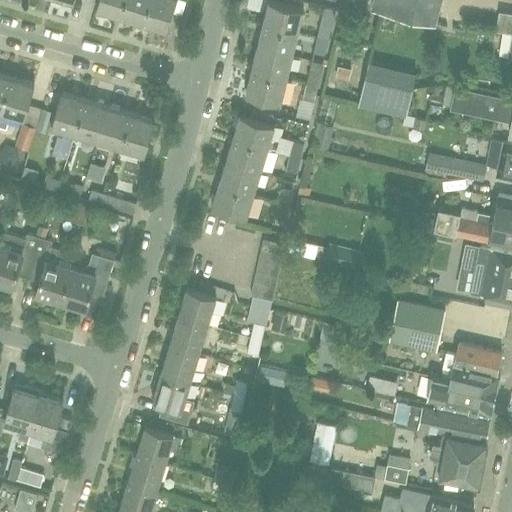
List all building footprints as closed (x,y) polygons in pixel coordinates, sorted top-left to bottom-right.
[(119,15),(123,0),(97,0),(95,8),(119,15)] [(142,22),(149,0),(123,0),(119,15),(142,22)] [(174,0),(149,0),(142,22),(166,29),(174,0)] [(269,0),(268,0),(263,23),(298,32),(303,8),(269,0)] [(427,22),(436,24),(441,0),(373,0),(371,8),(406,16),(427,22)] [(511,58),(511,12),(500,11),(497,29),(511,32),(511,47),(510,58),(511,58)] [(320,22),(316,37),(329,39),(332,24),(320,22)] [(292,55),(298,32),(263,23),(257,47),(292,55)] [(325,54),(329,39),(316,37),(312,52),(324,54),(325,54)] [(286,79),(292,55),(257,47),(252,71),(286,79)] [(409,70),(363,60),(354,100),(400,111),(409,70)] [(310,69),(306,84),(318,87),(322,71),(310,69)] [(281,102),(286,79),(252,71),(246,94),(281,102)] [(0,111),(11,76),(0,72),(0,111)] [(34,83),(11,76),(0,111),(0,125),(7,127),(11,114),(24,118),(34,83)] [(314,102),(318,87),(306,84),(302,99),(314,102)] [(511,99),(456,87),(446,85),(442,102),(452,104),(451,108),(507,120),(505,130),(510,131),(510,133),(511,133),(511,99)] [(75,133),(85,98),(61,91),(55,112),(42,108),(38,121),(51,125),(51,126),(75,133)] [(98,140),(108,105),(85,98),(75,133),(98,140)] [(121,147),(131,112),(108,105),(98,140),(121,147)] [(155,119),(131,112),(121,147),(145,153),(155,119)] [(240,114),(232,137),(267,148),(274,124),(240,114)] [(15,145),(28,150),(36,127),(23,122),(15,145)] [(49,134),(45,152),(62,156),(66,138),(49,134)] [(260,171),(267,148),(232,137),(225,160),(260,171)] [(293,139),(289,154),(301,157),(304,142),(303,141),(293,139)] [(511,141),(503,140),(496,175),(511,178),(511,141)] [(0,154),(2,161),(1,161),(0,160),(0,173),(9,176),(12,166),(18,158),(18,147),(6,144),(0,151),(0,154)] [(297,173),(301,157),(289,154),(286,170),(297,173)] [(445,173),(483,180),(486,164),(449,156),(445,173)] [(253,194),(260,171),(225,160),(218,184),(253,194)] [(58,191),(61,179),(46,175),(42,186),(58,191)] [(75,184),(61,179),(58,191),(72,195),(75,184)] [(246,217),(253,194),(218,184),(211,207),(246,217)] [(282,187),(278,202),(290,205),(293,190),(282,187)] [(104,205),(107,193),(92,189),(88,200),(104,205)] [(121,198),(107,193),(104,205),(118,209),(121,198)] [(511,245),(511,195),(500,193),(495,214),(478,211),(477,219),(460,216),(461,212),(439,207),(438,212),(412,206),(408,221),(454,232),(454,233),(511,245)] [(286,220),(290,205),(278,202),(275,217),(286,220)] [(28,277),(40,237),(28,233),(26,238),(2,231),(0,237),(0,281),(12,285),(16,273),(28,277)] [(61,299),(75,253),(51,245),(52,241),(40,237),(28,277),(39,280),(36,292),(61,299)] [(264,238),(261,250),(284,254),(286,243),(264,238)] [(511,250),(482,244),(480,253),(478,262),(472,292),(511,299),(511,250)] [(281,265),(284,254),(261,250),(259,261),(281,265)] [(101,299),(110,271),(114,259),(91,252),(87,264),(84,264),(82,270),(72,267),(76,253),(75,253),(61,299),(85,307),(89,295),(101,299)] [(279,276),(281,265),(259,261),(257,272),(279,276)] [(277,288),(279,276),(257,272),(254,283),(277,288)] [(208,324),(217,296),(223,298),(226,289),(215,285),(209,283),(206,292),(188,287),(179,316),(208,324)] [(274,299),(277,288),(254,283),(252,294),(260,296),(273,299),(274,299)] [(266,325),(273,299),(260,296),(254,322),(250,337),(262,340),(266,325)] [(436,349),(445,309),(398,299),(389,339),(436,349)] [(200,353),(208,324),(179,316),(170,344),(200,353)] [(259,355),(262,340),(250,337),(247,352),(259,355)] [(454,369),(451,380),(451,383),(497,393),(501,374),(497,373),(502,350),(460,340),(456,354),(447,352),(444,367),(454,369)] [(191,382),(200,353),(170,344),(162,373),(191,382)] [(182,411),(191,382),(162,373),(153,402),(182,411)] [(445,404),(492,415),(497,393),(451,383),(451,380),(433,376),(428,398),(446,402),(445,404)] [(236,379),(233,394),(234,394),(245,396),(248,381),(236,379)] [(28,429),(39,393),(15,386),(8,409),(0,406),(0,432),(1,433),(4,422),(21,427),(18,438),(28,441),(31,430),(28,429)] [(73,419),(59,415),(63,400),(39,393),(28,429),(31,430),(45,434),(41,445),(63,452),(73,419)] [(241,411),(245,396),(234,394),(233,394),(230,409),(241,411)] [(487,440),(491,421),(411,404),(407,424),(449,433),(487,440)] [(146,425),(137,454),(166,463),(175,434),(146,425)] [(490,440),(487,440),(449,433),(440,475),(480,483),(490,440)] [(157,492),(166,463),(137,454),(128,483),(157,492)] [(17,478),(20,466),(22,460),(13,458),(11,464),(8,477),(16,479),(16,478),(17,478)] [(217,462),(214,475),(226,478),(229,464),(226,464),(217,462)] [(387,464),(385,478),(406,483),(408,468),(387,464)] [(44,473),(20,466),(17,478),(40,485),(44,473)] [(286,472),(281,496),(295,499),(300,475),(286,472)] [(222,495),(226,478),(214,475),(211,492),(221,494),(222,495)] [(119,511),(151,511),(157,492),(128,483),(120,511),(119,511)] [(382,510),(387,511),(473,511),(475,505),(435,494),(404,487),(400,498),(387,494),(382,510)] [(15,492),(2,488),(0,496),(0,508),(10,511),(15,492)] [(15,507),(30,511),(37,492),(20,488),(15,507)] [(296,511),(298,506),(283,502),(281,511),(282,511),(296,511)]
